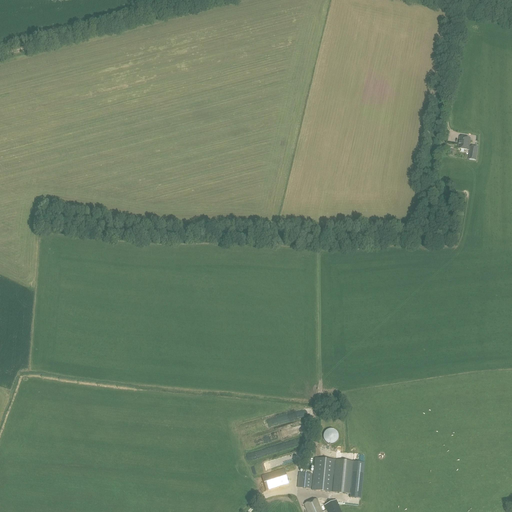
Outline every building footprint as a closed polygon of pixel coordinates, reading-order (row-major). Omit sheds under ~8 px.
[(471,147),(471,148),(469,147),(470,139),(460,137),(459,149),(469,151),(469,150),(471,150),(469,160),(476,161),(478,148),(471,147)] [(303,414),(270,421),(271,428),(300,421),(300,423),(304,422),(303,414)] [(333,444),(334,444),(334,443),(335,443),(336,442),(337,441),(338,440),(338,439),(338,438),(339,437),(339,436),(338,435),(338,434),(338,433),(337,432),(336,431),(335,430),(334,430),(333,429),(332,429),(331,429),(330,429),(329,429),(328,430),(327,430),(326,431),(325,432),(325,433),(324,434),(324,435),(324,436),(324,437),(324,438),(324,439),(324,440),(325,440),(325,441),(326,442),(327,443),(328,443),(329,444),(330,444),(331,444),(332,444),(333,444)] [(312,490),(333,493),(336,460),(316,458),(312,490)] [(336,460),(333,493),(352,495),(355,462),(336,460)] [(289,483),(284,469),(262,476),(266,490),(289,483)] [(313,474),(299,473),(298,488),(311,489),(313,474)] [(322,511),(317,500),(305,505),(307,511),(340,511),(336,501),(324,505),(327,511),(323,511),(322,511)]
